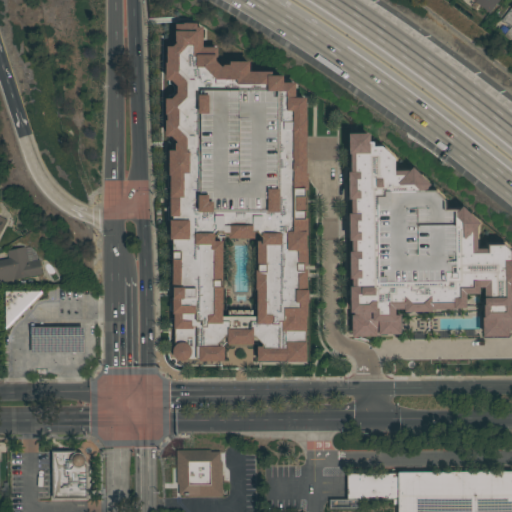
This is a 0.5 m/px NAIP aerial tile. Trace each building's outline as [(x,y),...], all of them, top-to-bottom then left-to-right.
[(499,0),(489,13),(472,0),(499,0)] [(511,5),(511,33),(508,30),(510,28),(501,21),(511,5)] [(306,98),(295,98),(295,83),(283,83),(283,73),(249,73),(249,63),(245,63),(172,24),(169,24),(169,216),(186,216),(185,145),(185,47),(193,56),(292,109),(292,227),(282,233),(257,233),(257,331),(247,325),(227,325),(227,345),(253,345),(253,335),(264,341),(252,362),(307,362),(306,98)] [(198,96),(198,114),(209,114),(209,95),(198,96)] [(268,213),(279,213),(279,189),(267,189),(268,213)] [(511,313),(456,314),(456,316),(426,316),(426,314),(412,314),(411,286),(406,286),(405,254),(411,254),(411,236),(409,236),(409,224),(430,224),(430,226),(461,225),(469,214),(492,233),(491,235),(511,251),(511,313)] [(173,330),(194,329),(193,323),(223,322),(221,241),(214,241),(214,233),(193,233),(194,253),(182,254),(182,251),(179,251),(179,241),(189,241),(189,220),(170,220),(170,240),(171,240),(173,330)] [(229,225),(229,238),(253,239),(253,226),(229,225)] [(0,283),(0,260),(8,259),(7,251),(25,247),(28,262),(39,260),(42,274),(0,283)] [(6,291),(43,291),(6,328),(6,291)] [(31,328),(84,327),(84,353),(31,354),(31,328)] [(169,344),(169,360),(190,360),(189,343),(169,344)] [(224,361),(224,347),(199,346),(198,360),(224,361)] [(87,462),(88,499),(53,500),(52,452),(76,451),(76,453),(80,453),(83,454),(85,457),(86,459),(86,462),(87,462)] [(210,451),(210,453),(220,453),(220,461),(222,461),(222,497),(189,497),(189,495),(179,495),(179,485),(177,485),(177,451),(210,451)] [(511,511),(398,511),(398,505),(393,505),(393,500),(347,501),(346,473),(511,471),(511,511)]
